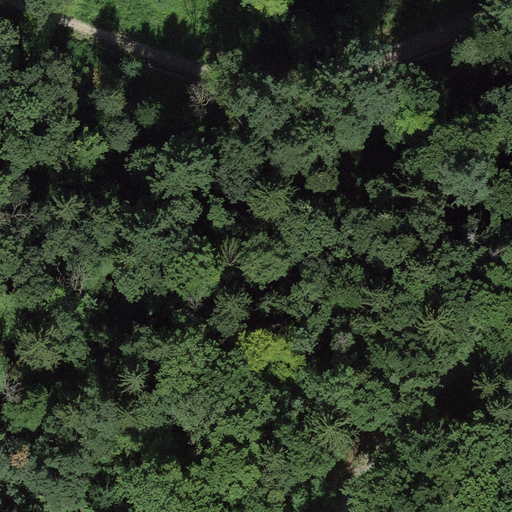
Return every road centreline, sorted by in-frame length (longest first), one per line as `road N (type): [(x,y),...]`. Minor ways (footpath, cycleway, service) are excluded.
road 1 (track): [(511,3),(415,50),(296,86),(249,86),(13,0)]
road 2 (track): [(347,511),(431,384),(487,351),(511,349)]
